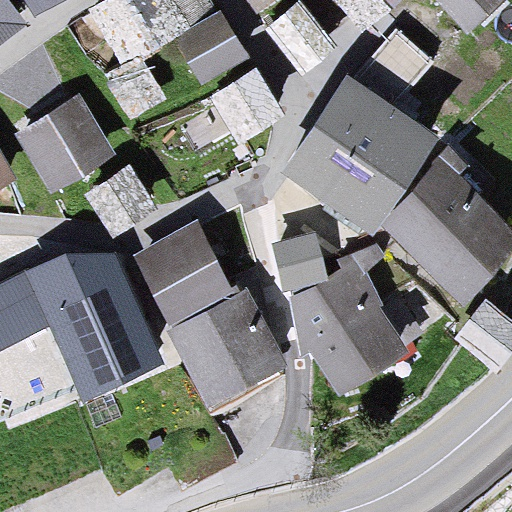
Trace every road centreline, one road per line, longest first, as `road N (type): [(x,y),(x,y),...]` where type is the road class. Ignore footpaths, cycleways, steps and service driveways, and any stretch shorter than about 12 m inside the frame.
road 1 (residential): [(227,204),(297,396),(290,440),(219,482),(202,511)]
road 2 (residential): [(231,0),(297,105),(274,167),(227,204)]
road 3 (residential): [(227,204),(131,249),(0,242)]
road 4 (tertiary): [(511,403),(390,503),(364,511)]
